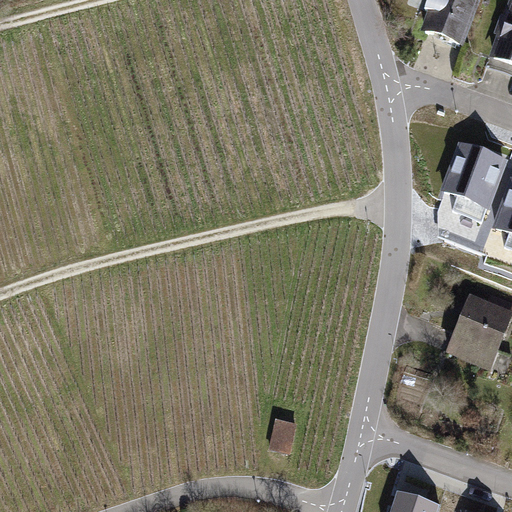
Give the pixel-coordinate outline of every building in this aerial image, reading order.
[(434,0),(424,31),(464,44),(479,0),(434,0)] [(511,2),(493,55),(511,61),(511,2)] [(508,160),(462,144),(444,194),(491,210),(508,160)] [(511,177),(495,227),(511,232),(511,177)] [(470,300),(449,353),(490,368),(509,315),(470,300)] [(298,426),(278,421),(271,450),(291,455),(298,426)] [(437,511),(440,504),(399,492),(392,511),(437,511)]
